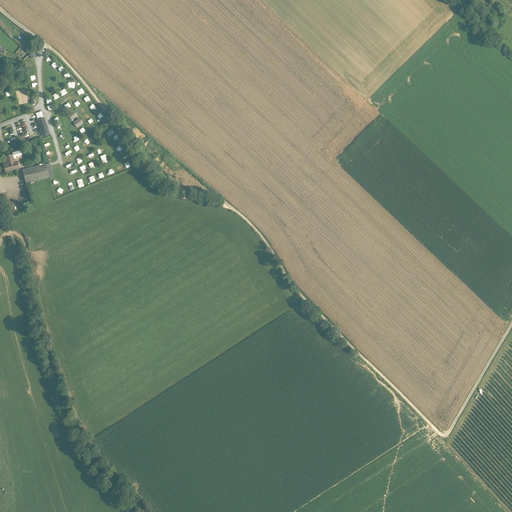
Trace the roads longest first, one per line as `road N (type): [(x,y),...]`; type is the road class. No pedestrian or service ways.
road 1 (track): [(49,48),(92,93),(154,186),(245,219),(298,293),(415,408)]
road 2 (track): [(0,216),(68,419),(93,465),(140,511)]
road 3 (residential): [(415,408),(445,435),(511,323)]
